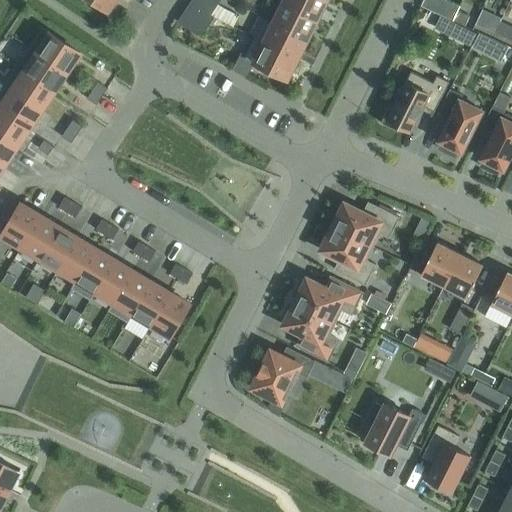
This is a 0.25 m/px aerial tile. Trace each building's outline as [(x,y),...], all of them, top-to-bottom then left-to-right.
[(91,0),(108,10),(114,0),(91,0)] [(211,14),(216,6),(206,0),(191,0),(191,1),(211,14)] [(326,1),(324,0),(283,0),(283,3),(317,20),(326,1)] [(446,0),(444,0),(439,12),(451,18),(458,6),(446,0)] [(191,1),(184,12),(204,24),(211,14),(191,1)] [(211,14),(218,18),(224,8),(218,3),(216,6),(211,14)] [(317,20),(283,3),(273,22),(307,39),(317,20)] [(224,8),(218,18),(232,27),(239,16),(224,8)] [(457,10),(452,21),(465,26),(469,15),(457,10)] [(494,33),(500,21),(501,18),(494,14),(490,13),(483,28),(494,33)] [(307,39),(273,22),(264,41),(255,36),(254,37),(297,59),(307,39)] [(29,47),(66,72),(79,53),(42,27),(29,47)] [(467,29),(461,41),(470,46),(476,33),(467,29)] [(472,47),(482,52),(489,39),(479,33),(472,47)] [(297,59),(254,37),(244,57),(287,79),(297,59)] [(54,91),(66,72),(29,47),(16,66),(54,91)] [(54,91),(16,66),(3,85),(41,110),(54,91)] [(380,123),(397,131),(399,126),(410,131),(417,117),(418,118),(424,106),(434,111),(449,81),(436,75),(433,82),(411,71),(392,108),(388,106),(380,123)] [(97,81),(92,89),(102,96),(108,88),(97,81)] [(0,110),(28,129),(41,110),(3,85),(0,89),(0,110)] [(463,95),(450,88),(439,111),(450,117),(438,141),(442,143),(439,148),(455,156),(457,150),(461,152),(482,111),(460,100),(463,95)] [(96,105),(102,96),(92,89),(86,98),(96,105)] [(505,112),(492,106),(481,129),(492,134),(480,158),(484,160),(481,166),(497,174),(499,168),(503,170),(511,152),(511,122),(502,117),(505,112)] [(28,129),(0,110),(0,137),(15,148),(28,129)] [(67,128),(77,134),(82,126),(72,119),(67,128)] [(71,143),(77,134),(67,128),(61,136),(71,143)] [(0,165),(3,167),(15,148),(0,137),(0,165)] [(43,140),(38,148),(48,155),(53,147),(43,140)] [(67,212),(73,202),(64,196),(58,207),(67,212)] [(73,202),(67,212),(75,217),(82,207),(73,202)] [(1,236),(21,247),(40,215),(21,203),(1,236)] [(389,238),(399,217),(374,205),(369,215),(344,203),(332,226),(373,247),(380,234),(389,238)] [(59,226),(40,215),(21,247),(39,258),(59,226)] [(416,226),(427,232),(433,221),(422,215),(416,226)] [(104,234),(110,224),(101,219),(95,229),(104,234)] [(104,234),(112,239),(119,229),(110,224),(104,234)] [(77,237),(59,226),(39,258),(58,269),(77,237)] [(367,260),(373,247),(332,226),(321,250),(346,262),(340,273),(365,285),(375,264),(367,260)] [(77,237),(58,269),(76,280),(71,288),(71,289),(96,248),(77,237)] [(132,251),(141,256),(147,246),(138,241),(132,251)] [(421,274),(443,286),(460,253),(437,242),(421,274)] [(141,256),(149,262),(156,251),(147,246),(141,256)] [(114,259),(96,248),(71,289),(90,300),(114,259)] [(460,253),(443,286),(466,297),(482,265),(460,253)] [(133,270),(114,259),(90,300),(95,292),(113,302),(108,310),(109,311),(133,270)] [(178,279),(184,268),(175,263),(169,273),(178,279)] [(184,268),(178,279),(186,284),(193,273),(184,268)] [(151,281),(133,270),(109,311),(127,322),(151,281)] [(511,314),(511,274),(507,271),(491,304),(511,314)] [(295,301),(336,322),(342,309),(351,313),(361,292),(337,280),(331,290),(306,278),(304,282),(301,280),(293,295),(297,297),(295,301)] [(170,292),(151,281),(127,322),(128,322),(132,314),(151,325),(170,292)] [(189,304),(170,292),(151,325),(170,336),(189,304)] [(295,301),(293,305),(289,303),(281,319),(285,321),(283,325),(308,337),(302,348),(327,360),(338,339),(329,335),(336,322),(295,301)] [(461,332),(474,306),(463,301),(450,326),(461,332)] [(413,345),(417,337),(406,331),(402,339),(413,345)] [(428,342),(417,337),(413,345),(424,351),(428,342)] [(282,355),(270,350),(252,387),(281,402),(296,371),(307,377),(315,361),(286,346),(282,355)] [(449,382),(455,371),(442,364),(436,375),(449,382)] [(486,371),(476,365),(471,374),(482,380),(486,371)] [(496,376),(486,371),(482,380),(491,385),(496,376)] [(332,386),(345,392),(352,378),(339,372),(332,386)] [(500,412),(508,396),(497,391),(489,406),(500,412)] [(368,419),(375,423),(365,442),(370,444),(369,446),(381,452),(382,450),(390,455),(396,444),(407,450),(425,414),(412,408),(409,415),(385,403),(383,407),(376,403),(368,419)] [(438,425),(426,449),(438,455),(427,478),(432,481),(430,485),(444,492),(446,488),(451,491),(469,455),(453,447),(459,436),(438,425)] [(511,440),(511,428),(507,426),(502,437),(511,442),(511,440)] [(490,460),(500,465),(505,454),(495,449),(490,460)] [(500,465),(490,460),(484,471),(494,476),(500,465)] [(0,486),(9,491),(20,469),(18,468),(18,470),(0,461),(0,486)] [(483,499),(488,488),(478,483),(473,494),(483,499)] [(0,508),(9,491),(0,486),(0,508)] [(511,511),(511,492),(502,509),(507,511),(511,511)] [(483,499),(473,494),(467,505),(477,510),(483,499)]
